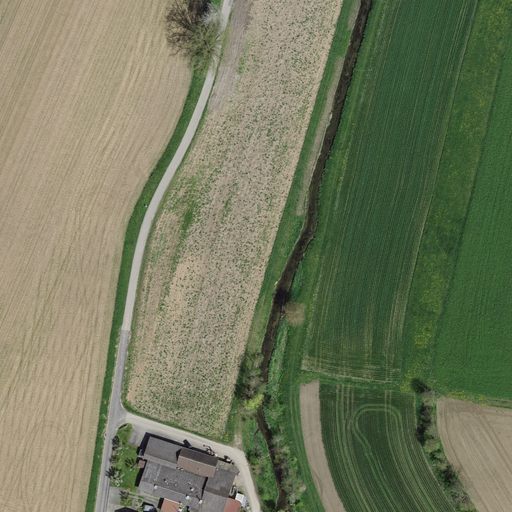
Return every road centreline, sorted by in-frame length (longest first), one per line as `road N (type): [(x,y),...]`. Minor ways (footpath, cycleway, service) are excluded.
road 1 (unclassified): [(229,0),(219,54),(143,235),(99,511)]
road 2 (track): [(287,374),(511,402)]
road 3 (track): [(114,412),(238,457),(257,511)]
